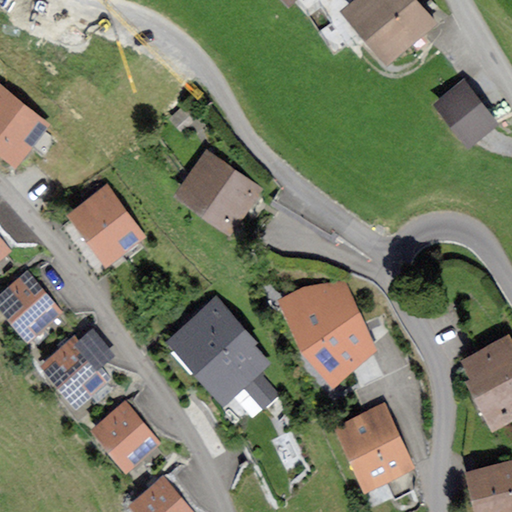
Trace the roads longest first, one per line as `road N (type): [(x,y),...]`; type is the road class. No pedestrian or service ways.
road 1 (unclassified): [(441,511),(442,385),(388,263),(416,234),(463,230),(484,243),(511,283)]
road 2 (residential): [(230,511),(201,448),(47,234),(0,184)]
